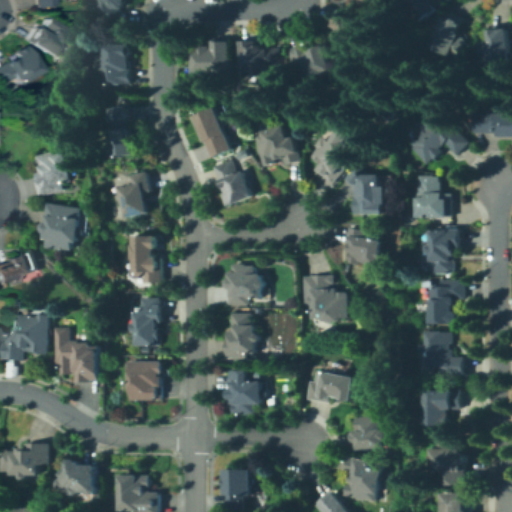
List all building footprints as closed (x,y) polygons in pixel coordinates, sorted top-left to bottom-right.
[(53,0),(54,5),(34,8),(33,0),(53,0)] [(127,0),(127,4),(126,4),(126,8),(123,8),(122,23),(103,22),(103,14),(102,14),(102,0),(127,0)] [(453,0),(454,1),(425,21),(410,0),(453,0)] [(373,28),(357,54),(331,39),(338,27),(332,24),(341,9),(373,28)] [(471,37),(460,61),(432,47),(450,10),(467,19),(461,32),(471,37)] [(46,16),(72,32),(55,60),(28,44),(30,41),(26,39),(34,26),(45,33),(46,31),(40,26),(46,16)] [(511,29),(511,64),(492,65),(491,57),(482,57),(482,41),(491,41),(491,29),(511,29)] [(284,47),(284,67),(271,67),(271,70),(267,70),(267,75),(256,75),(256,72),(244,72),(244,63),(241,63),(240,40),(260,40),(259,44),(266,44),(266,47),(284,47)] [(233,41),(232,77),(212,77),(212,74),(192,74),(192,50),(199,50),(199,45),(211,45),(211,48),(214,48),(214,41),(233,41)] [(133,69),(134,84),(106,84),(106,44),(132,44),(134,48),(135,53),(133,55),(133,69)] [(308,44),(309,50),(328,45),(334,69),(298,79),(291,49),(308,44)] [(38,71),(16,85),(12,78),(0,85),(0,63),(13,56),(11,52),(22,45),(38,71)] [(132,125),(131,127),(133,127),(137,154),(116,157),(113,130),(116,130),(116,125),(114,126),(112,108),(129,106),(132,125)] [(221,107),(238,149),(217,158),(211,142),(208,142),(198,116),(221,107)] [(475,142),(456,160),(445,149),(430,164),(416,148),(417,146),(414,143),(414,140),(418,137),(420,137),(426,130),(423,126),(443,108),(475,142)] [(511,137),(503,137),(503,129),(499,129),(499,133),(478,133),(478,113),(511,112),(511,137)] [(291,125),(294,138),(300,136),(306,161),(290,165),(288,157),(279,159),(280,163),(268,166),(265,154),(264,154),(262,146),(263,146),(260,134),(268,132),(267,131),(291,125)] [(340,135),(343,137),(346,136),(350,139),(350,142),(359,148),(352,157),(356,160),(349,169),(345,166),(335,181),(318,170),(324,162),(321,163),(318,161),(317,157),(316,156),(329,137),(335,141),(340,135)] [(58,150),(59,155),(71,152),(73,159),(75,160),(76,165),(75,167),(77,176),(75,176),(77,181),(67,184),(68,190),(42,197),(38,181),(39,181),(38,174),(42,173),(38,155),(58,150)] [(236,159),(241,173),(248,170),(257,196),(229,206),(224,194),(227,193),(217,166),(236,159)] [(384,173),(384,214),(357,214),(357,195),(358,195),(358,187),(349,178),(363,164),(372,173),(384,173)] [(153,213),(128,217),(123,188),(134,186),(132,175),(150,171),(155,191),(148,193),(153,213)] [(442,175),(442,182),(445,182),(445,193),(456,193),(456,217),(419,217),(419,197),(420,197),(420,182),(422,182),(422,175),(442,175)] [(88,234),(84,237),(83,237),(83,242),(77,241),(76,250),(64,248),(63,250),(48,247),(49,239),(47,239),(48,233),(45,229),(46,225),(51,222),(52,215),(50,214),(52,202),(87,208),(84,226),(86,227),(88,230),(88,234)] [(368,237),(375,238),(375,237),(379,237),(386,239),(384,249),(384,257),(382,257),(381,265),(361,262),(361,264),(350,262),(350,261),(348,260),(351,244),(349,243),(352,227),(369,229),(368,237)] [(464,229),(464,248),(459,248),(459,255),(457,255),(457,262),(458,263),(458,269),(457,270),(457,273),(436,274),(436,261),(433,261),(432,253),(430,253),(428,251),(429,246),(430,245),(433,244),(433,230),(443,230),(443,229),(464,229)] [(161,235),(161,248),(158,248),(158,256),(165,256),(165,283),(147,283),(147,278),(135,278),(135,269),(127,269),(127,259),(131,259),(131,253),(132,251),(134,251),(134,244),(136,244),(136,235),(161,235)] [(28,249),(29,252),(36,250),(43,270),(25,276),(24,280),(19,282),(15,280),(12,281),(11,278),(0,281),(0,264),(5,263),(3,258),(28,249)] [(260,265),(260,274),(267,274),(266,279),(269,282),(269,286),(266,288),(266,299),(252,299),(252,305),(231,305),(231,288),(229,286),(229,281),(232,278),(232,272),(236,272),(236,264),(250,264),(250,265),(260,265)] [(338,275),(337,283),(333,284),(333,288),(340,288),(341,291),(350,291),(350,293),(352,293),(352,318),(342,318),(343,321),(336,321),(333,323),(328,323),(325,320),(325,319),(321,319),(321,318),(313,318),(313,303),(307,303),(307,276),(315,276),(315,275),(338,275)] [(468,280),(468,297),(458,297),(458,305),(456,305),(456,311),(459,311),(459,313),(461,315),(461,320),(459,322),(459,324),(431,324),(431,314),(433,314),(433,306),(431,304),(431,299),(432,298),(433,286),(443,286),(443,279),(468,280)] [(163,298),(163,306),(165,306),(165,322),(161,322),(161,327),(162,327),(162,334),(164,334),(164,344),(162,344),(162,346),(137,346),(136,331),(133,331),(133,323),(136,323),(136,311),(144,311),(144,298),(163,298)] [(10,313),(41,316),(41,314),(54,315),(51,355),(36,354),(37,352),(28,351),(27,361),(4,359),(5,340),(8,341),(10,313)] [(260,324),(260,333),(261,333),(264,335),(264,340),(263,342),(260,342),(260,354),(250,353),(250,357),(229,357),(230,338),(233,338),(233,330),(236,330),(236,313),(256,313),(256,324),(260,324)] [(102,345),(103,380),(95,380),(95,382),(79,382),(79,374),(64,374),(63,363),(59,363),(59,327),(74,327),(74,340),(81,340),(82,342),(96,342),(96,345),(102,345)] [(457,332),(457,343),(454,343),(454,350),(456,350),(457,356),(468,356),(468,376),(444,376),(444,367),(428,367),(428,354),(424,354),(424,345),(430,345),(430,331),(447,331),(457,332)] [(163,373),(163,376),(165,376),(165,400),(132,400),(132,361),(167,361),(166,372),(165,372),(165,373),(163,373)] [(252,381),(266,381),(266,389),(268,389),(271,392),(271,396),(268,398),(266,398),(266,404),(259,404),(259,415),(236,414),(236,412),(234,412),(233,404),(233,399),(231,399),(231,397),(230,397),(230,391),(231,389),(235,389),(235,388),(233,387),(233,381),(232,382),(232,370),(252,370),(252,381)] [(321,370),(337,373),(339,371),(351,373),(353,376),(360,377),(356,400),(354,400),(353,401),(345,400),(345,398),(336,396),(335,397),(333,397),(333,403),(311,399),(314,381),(319,381),(321,370)] [(278,374),(285,381),(279,387),(271,381),(278,374)] [(465,390),(465,408),(457,408),(457,409),(452,409),(452,426),(427,426),(426,390),(465,390)] [(387,415),(388,430),(392,430),(393,440),(389,440),(390,447),(353,450),(352,433),(358,433),(358,431),(360,431),(359,417),(387,415)] [(466,438),(466,448),(468,448),(468,451),(471,451),(471,465),(469,465),(469,485),(448,485),(448,472),(434,472),(434,448),(441,448),(441,438),(466,438)] [(55,443),(55,465),(44,465),(44,475),(33,475),(32,477),(30,480),(26,480),(24,478),(24,475),(15,475),(15,471),(4,471),(4,450),(21,450),(21,448),(29,448),(29,443),(55,443)] [(389,471),(384,494),(383,494),(381,502),(369,499),(369,501),(360,499),(361,497),(349,495),(351,482),(354,483),(356,474),(350,473),(353,456),(378,461),(376,468),(389,471)] [(104,491),(101,494),(97,494),(95,492),(86,492),(83,494),(78,495),(75,492),(75,490),(63,490),(61,488),(61,482),(64,479),(65,479),(65,477),(62,474),(69,468),(71,468),(71,463),(74,460),(80,460),(82,461),(86,463),(87,465),(101,465),(102,484),(104,487),(104,491)] [(258,469),(258,496),(250,495),(250,511),(232,511),(232,496),(229,496),(229,468),(258,469)] [(165,492),(165,511),(146,511),(125,511),(125,475),(157,475),(157,488),(156,492),(165,492)] [(330,511),(323,503),(338,491),(354,511),(330,511)] [(470,499),(470,511),(444,511),(444,492),(468,493),(468,499),(470,499)] [(23,506),(29,509),(29,507),(41,510),(41,511),(44,511),(7,511),(10,503),(23,506)]
